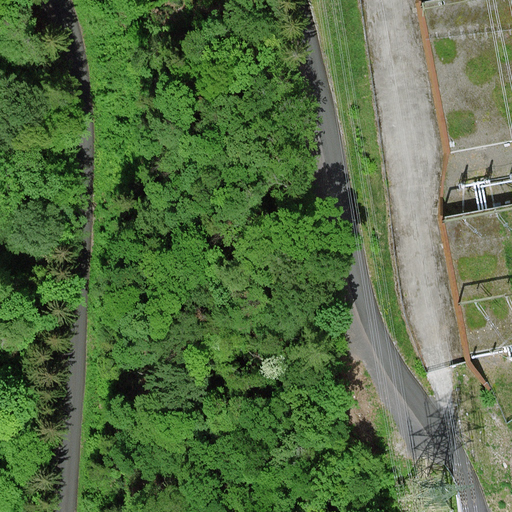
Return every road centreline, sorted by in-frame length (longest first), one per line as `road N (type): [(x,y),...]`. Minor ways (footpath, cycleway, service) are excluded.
road 1 (unclassified): [(297,0),(365,300),(386,350),(455,455),(472,511)]
road 2 (unclassified): [(66,511),(85,147),(61,0)]
